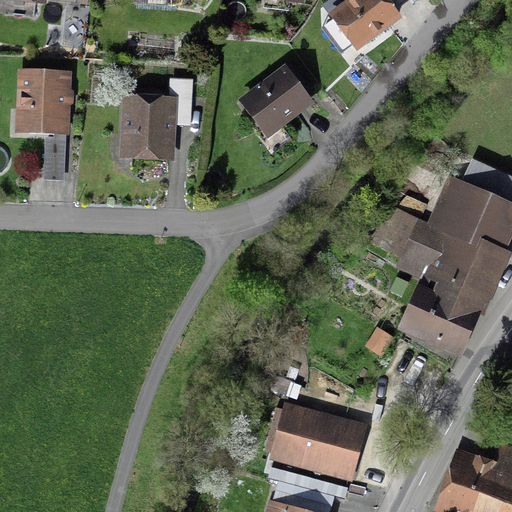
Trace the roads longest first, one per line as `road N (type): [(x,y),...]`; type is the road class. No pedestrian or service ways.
road 1 (residential): [(458,0),(310,177),(222,223)]
road 2 (residential): [(222,223),(213,265),(149,390),(112,511)]
road 3 (residential): [(222,223),(0,217)]
road 4 (tertiary): [(407,511),(511,326)]
